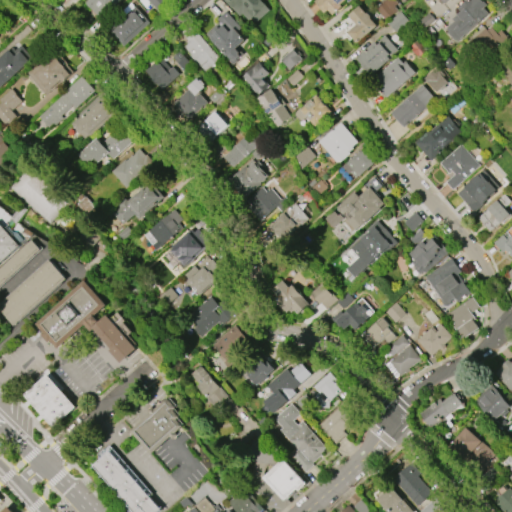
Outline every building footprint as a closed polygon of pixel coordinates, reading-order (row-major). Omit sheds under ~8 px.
[(85,2),(87,0),(120,0),(100,18),(85,2)] [(159,13),(146,0),(167,0),(170,3),(159,13)] [(230,8),(223,0),(261,0),(270,10),(252,25),(242,13),(239,15),(232,6),(230,8)] [(350,0),(349,1),(348,0),(344,0),(338,6),(340,8),(332,14),(327,9),(324,12),(314,0),(350,0)] [(387,20),(376,8),(385,0),(395,0),(398,3),(394,6),(398,10),(387,20)] [(490,14),(464,38),(463,37),(458,41),(456,38),(455,39),(448,32),(449,31),(446,28),(455,20),(452,18),(459,12),(460,13),(462,11),(458,7),(465,0),(483,0),(488,5),(484,8),(490,14)] [(377,25),(358,42),(348,32),(357,24),(348,15),(359,5),(377,25)] [(109,30),(135,6),(149,22),(124,46),(109,30)] [(225,11),(239,27),(236,30),(244,40),(237,46),(243,53),(232,63),(205,33),(219,21),(217,18),(225,11)] [(387,23),(400,11),(409,21),(395,33),(387,23)] [(506,40),(493,23),(473,39),(486,56),(506,40)] [(181,33),(190,24),(219,58),(205,71),(198,63),(197,64),(183,48),(189,42),(181,33)] [(356,59),(377,40),(378,41),(385,35),(398,50),(391,56),(393,57),(372,76),(356,59)] [(0,87),(0,56),(7,50),(9,51),(12,48),(14,51),(20,45),(31,56),(27,60),(28,61),(0,87)] [(73,72),(47,96),(44,93),(43,94),(26,76),(28,74),(27,73),(32,69),(31,68),(53,49),(73,72)] [(281,59),(292,49),(302,59),(290,70),(281,59)] [(511,56),(499,65),(511,85),(511,56)] [(417,72),(389,98),(384,92),(387,89),(377,78),(400,57),(405,63),(407,61),(417,72)] [(162,90),(145,70),(156,61),(166,72),(172,66),(180,74),(162,90)] [(258,95),(241,77),(258,61),(269,73),(262,78),(269,86),(258,95)] [(448,82),(434,68),(423,79),(438,93),(448,82)] [(39,117),(82,76),(95,90),(77,108),(74,104),(61,116),(63,118),(55,126),(53,123),(49,127),(39,117)] [(187,86),(196,78),(199,80),(200,79),(204,83),(203,85),(204,86),(198,92),(207,102),(188,119),(184,115),(181,117),(174,110),(178,107),(173,102),(188,88),(187,86)] [(393,113),(424,85),(438,100),(407,128),(393,113)] [(281,98),(285,104),(283,106),(290,116),(282,122),(283,123),(277,128),(265,112),(265,111),(256,99),(271,88),(279,99),(281,98)] [(16,117),(5,126),(0,119),(0,103),(1,103),(0,101),(0,97),(11,89),(22,102),(11,111),(16,117)] [(301,122),(293,113),(301,106),(302,107),(317,94),(332,111),(315,126),(306,117),(301,122)] [(71,124),(102,96),(116,112),(86,140),(79,133),(78,133),(75,130),(76,129),(71,124)] [(208,142),(195,128),(214,110),(227,124),(208,142)] [(434,161),(417,142),(428,132),(432,132),(450,115),(465,132),(444,152),(442,150),(440,152),(441,153),(438,155),(439,156),(434,161)] [(342,122),(359,142),(353,147),(354,148),(350,152),(351,153),(339,164),(319,142),(342,122)] [(78,155),(96,138),(101,144),(122,124),(136,139),(113,160),(107,154),(98,163),(94,158),(87,165),(78,155)] [(232,167),(223,157),(231,149),(230,149),(235,144),(235,145),(244,138),(249,143),(259,134),(265,140),(246,157),(245,156),(232,167)] [(0,137),(5,143),(4,143),(12,153),(0,163),(0,137)] [(442,164),(462,145),(482,165),(455,190),(448,182),(457,174),(454,171),(451,174),(442,164)] [(316,157),(302,169),(292,158),(306,146),(316,157)] [(126,187),(112,171),(125,160),(126,161),(139,149),(145,156),(147,155),(153,162),(126,187)] [(365,150),(375,162),(360,176),(357,179),(351,172),(353,170),(347,163),(350,161),(349,160),(361,150),(362,152),(365,150)] [(229,179),(252,158),(267,175),(260,182),(261,183),(245,197),(229,179)] [(50,223),(10,187),(28,166),(69,202),(50,223)] [(457,193),(474,212),(499,190),(482,170),(457,193)] [(123,224),(113,213),(119,208),(117,205),(124,198),(127,201),(149,181),(163,197),(138,219),(134,214),(123,224)] [(355,191),(359,196),(370,186),(386,204),(361,226),(360,225),(355,230),(347,221),(353,216),(350,212),(345,213),(343,214),(337,207),(355,191)] [(246,201),(262,187),(266,192),(269,189),(273,194),(275,193),(280,199),(284,196),(290,202),(281,211),(276,207),(260,222),(248,209),(251,206),(246,201)] [(490,232),(477,218),(487,209),(504,193),(511,202),(504,208),(508,212),(509,212),(511,215),(504,221),(503,220),(490,232)] [(308,218),(282,242),(269,226),(294,203),(308,218)] [(174,210),(183,220),(179,223),(183,229),(157,250),(152,245),(157,241),(148,231),(174,210)] [(404,222),(415,212),(423,221),(412,231),(404,222)] [(397,242),(355,279),(346,268),(359,257),(351,248),(362,238),(361,236),(362,236),(361,235),(378,220),(397,242)] [(0,225),(18,246),(0,261),(0,225)] [(186,265),(170,247),(191,229),(196,235),(199,232),(204,238),(202,241),(207,246),(186,265)] [(511,257),(505,250),(502,252),(494,243),(507,231),(511,237),(511,257)] [(449,252),(425,273),(424,272),(423,273),(422,273),(420,275),(414,268),(415,267),(414,265),(415,264),(413,262),(416,260),(410,254),(416,249),(415,248),(423,241),(424,242),(433,234),(449,252)] [(0,268),(31,240),(40,250),(0,285),(0,268)] [(66,279),(14,326),(0,309),(0,303),(48,259),(66,279)] [(212,259),(225,274),(200,297),(186,281),(188,280),(183,275),(194,266),(198,271),(212,259)] [(426,277),(452,259),(461,272),(457,274),(471,293),(458,302),(455,298),(451,301),(451,303),(448,306),(444,306),(442,303),(442,300),(426,277)] [(292,284),(296,289),(298,289),(301,292),(301,294),(309,304),(297,314),(293,310),(291,312),(288,310),(287,312),(279,303),(280,302),(278,299),(279,298),(272,290),(282,280),(289,287),(292,284)] [(35,324),(83,281),(104,305),(93,316),(98,321),(93,325),(93,326),(89,330),(84,324),(56,348),(49,341),(47,342),(40,334),(42,332),(35,324)] [(337,299),(326,309),(321,303),(320,304),(310,294),(322,282),(337,299)] [(189,316),(211,297),(218,305),(224,300),(236,314),(222,327),(218,323),(201,338),(193,329),(198,325),(189,316)] [(446,315),(473,297),(480,307),(472,313),(476,320),(474,321),(479,328),(464,339),(456,328),(453,329),(450,325),(452,324),(446,315)] [(342,314),(356,302),(360,306),(362,304),(368,311),(366,313),(369,317),(355,329),(350,324),(344,329),(342,326),(339,328),(331,319),(340,311),(342,314)] [(395,323),(385,312),(396,302),(406,313),(395,323)] [(137,348),(121,363),(110,351),(111,350),(92,328),(107,315),(137,348)] [(361,335),(375,322),(376,323),(382,317),(389,325),(387,327),(396,336),(388,343),(383,338),(372,348),(361,335)] [(431,357),(417,340),(431,328),(435,332),(438,330),(436,328),(440,323),(453,337),(444,345),(446,346),(441,350),(440,349),(431,357)] [(213,345),(235,325),(251,343),(228,362),(213,345)] [(391,344),(402,335),(409,344),(398,353),(391,344)] [(400,377),(388,362),(403,351),(403,350),(410,345),(421,360),(408,370),(409,372),(406,374),(405,373),(400,377)] [(511,392),(511,356),(494,374),(511,392)] [(247,375),(259,385),(275,367),(263,357),(247,375)] [(267,386),(287,369),(289,372),(300,362),(311,374),(293,390),(296,393),(273,413),(264,401),(273,393),(267,386)] [(191,374),(201,365),(228,397),(215,408),(206,397),(197,386),(200,384),(191,374)] [(314,386),(330,371),(338,380),(336,382),(343,390),(329,402),(329,408),(322,408),(322,404),(314,395),(318,391),(314,386)] [(53,427),(24,395),(47,375),(76,407),(53,427)] [(475,400),(491,385),(511,406),(494,421),(475,400)] [(420,412),(440,398),(443,402),(455,393),(462,392),(464,407),(457,408),(430,427),(420,412)] [(150,454),(130,431),(150,413),(148,411),(154,405),(156,408),(168,397),(177,406),(174,409),(180,416),(178,418),(184,425),(177,431),(179,434),(173,439),(170,437),(150,454)] [(356,411),(347,419),(348,421),(346,423),(348,426),(343,431),(346,435),(336,444),(318,425),(346,399),(356,411)] [(298,449),(291,455),(304,471),(328,450),(300,418),(302,416),(291,404),(272,420),(298,449)] [(472,459),(482,468),(495,455),(466,427),(449,445),(468,463),(472,459)] [(158,511),(133,511),(92,466),(100,459),(97,454),(102,449),(103,451),(109,445),(153,494),(150,497),(161,510),(158,511)] [(284,501),(262,478),(283,459),(307,484),(298,491),(296,489),(284,501)] [(411,464),(421,474),(417,477),(432,493),(417,507),(393,480),(411,464)] [(511,511),(504,511),(494,501),(500,496),(496,492),(504,485),(508,490),(510,489),(511,491),(511,511)] [(414,511),(388,511),(376,499),(384,493),(391,487),(414,511)] [(249,492),(264,509),(261,511),(237,511),(228,502),(237,495),(241,499),(249,492)]
